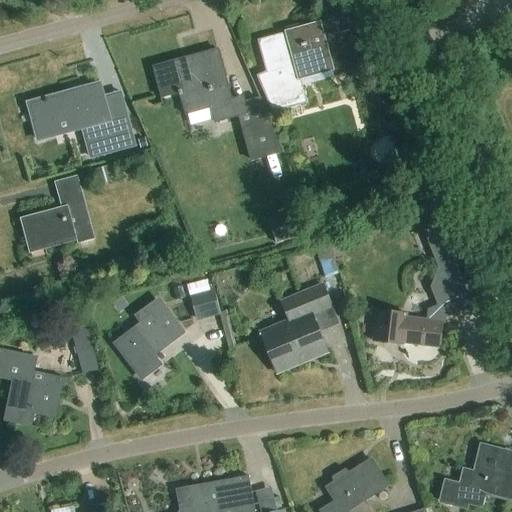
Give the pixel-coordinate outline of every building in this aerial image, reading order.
[(256,78),(272,114),(306,105),(301,88),(349,75),(335,22),(322,26),(321,24),(287,33),(287,35),(260,43),(269,75),(256,78)] [(248,115),(245,103),(243,98),(231,102),(218,51),(154,68),(162,98),(178,93),(179,96),(180,96),(185,115),(211,109),(215,124),(248,115)] [(35,120),(34,120),(40,143),(83,131),(90,158),(135,146),(127,114),(110,119),(101,84),(66,93),(66,95),(31,104),(35,120)] [(270,120),(239,129),(249,163),(280,154),(270,120)] [(111,184),(107,168),(96,170),(100,186),(111,184)] [(79,178),(54,185),(61,211),(58,212),(22,222),(31,254),(75,242),(77,246),(96,241),(79,178)] [(275,245),(309,234),(301,210),(267,221),(275,245)] [(439,276),(455,270),(436,221),(420,228),(436,269),(439,276)] [(293,257),(299,281),(326,275),(320,250),(293,257)] [(258,333),(260,338),(275,373),(325,353),(318,334),(311,318),(331,310),(323,288),(281,305),(287,322),(258,333)] [(209,290),(188,296),(196,320),(197,319),(220,313),(213,289),(209,290)] [(457,314),(447,289),(431,295),(435,306),(426,310),(425,321),(405,319),(405,316),(375,312),(372,344),(402,347),(402,345),(440,349),(443,324),(443,320),(457,314)] [(138,317),(144,325),(117,345),(142,379),(160,366),(153,356),(183,334),(159,302),(138,317)] [(83,375),(100,371),(88,326),(71,331),(83,375)] [(45,377),(33,375),(36,359),(1,352),(0,359),(0,379),(13,382),(5,422),(32,427),(34,414),(55,418),(63,379),(45,376),(45,377)] [(475,475),(464,473),(461,487),(446,484),(441,503),(466,509),(467,504),(480,507),(484,494),(511,500),(511,458),(511,455),(482,448),(475,475)] [(350,511),(388,489),(372,463),(351,475),(346,472),(334,479),(334,486),(327,490),(335,504),(322,511),(350,511)] [(255,511),(249,478),(176,491),(179,511),(255,511)]
